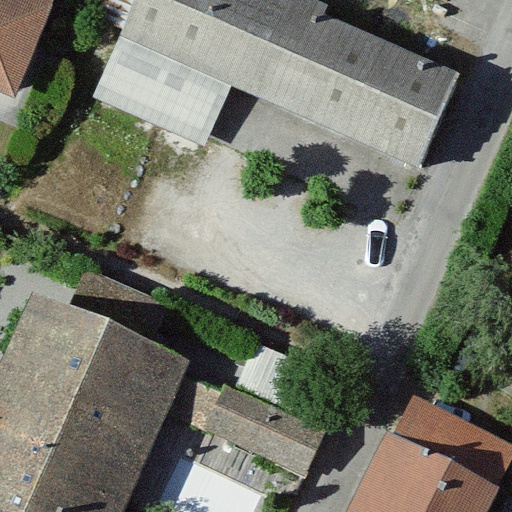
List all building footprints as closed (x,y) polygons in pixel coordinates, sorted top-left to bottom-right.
[(0,0),(0,81),(8,85),(44,0),(0,0)] [(418,166),(454,83),(319,24),(327,7),(310,0),(146,0),(129,40),(231,85),(418,166)] [(101,105),(100,107),(153,130),(202,151),(207,139),(231,85),(129,40),(101,105)] [(106,269),(81,324),(145,354),(165,310),(170,298),(106,269)] [(0,511),(117,511),(168,400),(182,370),(145,354),(81,324),(47,309),(9,391),(0,411),(0,511)] [(263,363),(246,399),(304,425),(321,388),(263,363)] [(283,465),(304,478),(326,435),(304,425),(246,399),(182,370),(168,400),(286,457),(283,465)] [(405,410),(389,440),(491,493),(507,463),(405,410)] [(389,440),(353,511),(481,511),(491,493),(389,440)]
